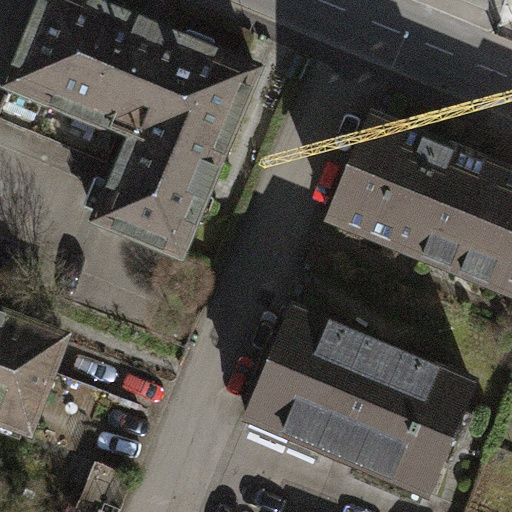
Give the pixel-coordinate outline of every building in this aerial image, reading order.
[(277,79),(82,0),(48,0),(7,104),(126,152),(93,232),(197,274),(277,79)] [(322,206),(451,258),(496,148),(367,95),(322,206)] [(511,153),(496,148),(451,258),(511,282),(511,153)] [(491,363),(303,283),(251,405),(439,485),(491,363)] [(74,342),(0,314),(0,430),(37,444),(74,342)]
